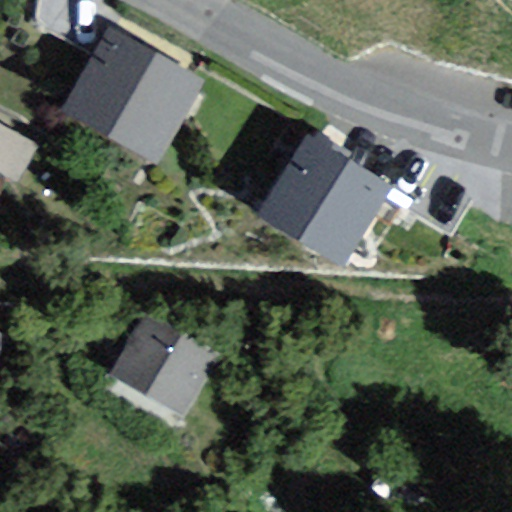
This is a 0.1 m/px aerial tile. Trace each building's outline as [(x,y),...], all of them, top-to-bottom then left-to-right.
[(205,79),(110,22),(59,107),(153,164),(205,79)] [(39,143),(0,120),(0,168),(17,179),(39,143)] [(369,188),(288,134),(228,221),(309,276),(369,188)] [(217,357),(145,312),(105,376),(177,420),(217,357)] [(0,329),(0,349),(9,335),(0,329)]
